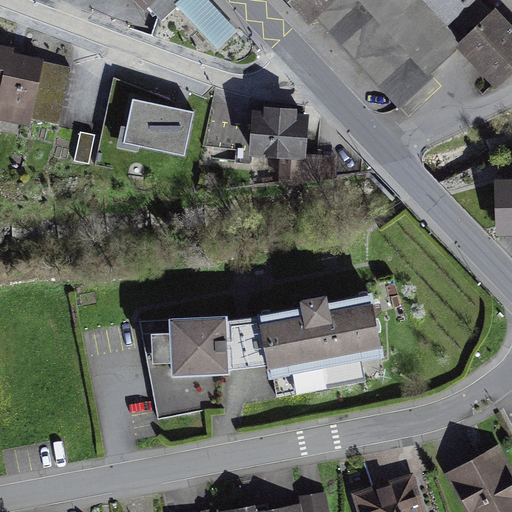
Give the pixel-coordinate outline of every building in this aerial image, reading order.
[(130,0),(142,12),(148,8),(162,24),(178,9),(187,0),(130,0)] [(217,51),(237,31),(207,0),(187,0),(178,9),(217,51)] [(478,1),(478,0),(281,0),(308,29),(316,23),(400,110),(459,52),(456,49),(492,15),(478,1)] [(511,77),(511,30),(495,13),(492,15),(456,49),(459,52),(496,93),(511,77)] [(0,122),(30,129),(44,62),(13,55),(15,50),(0,46),(0,122)] [(196,115),(132,101),(123,146),(186,159),(196,115)] [(305,156),(309,117),(297,116),(297,112),(264,110),(264,113),(252,112),(250,159),(291,161),(290,183),(337,181),(338,158),(305,156)] [(511,181),(493,182),(496,239),(511,238),(511,181)] [(270,385),(384,361),(372,297),(329,305),(328,301),(300,306),(301,310),(256,318),(267,369),(270,385)] [(228,374),(267,369),(256,318),(228,321),(228,318),(140,323),(160,422),(221,409),(218,379),(228,380),(228,374)] [(511,511),(511,466),(502,447),(446,476),(464,511),(511,511)] [(426,511),(414,474),(353,494),(358,511),(426,511)] [(330,511),(327,493),(299,498),(301,505),(265,511),(256,511),(256,508),(231,511),(330,511)]
